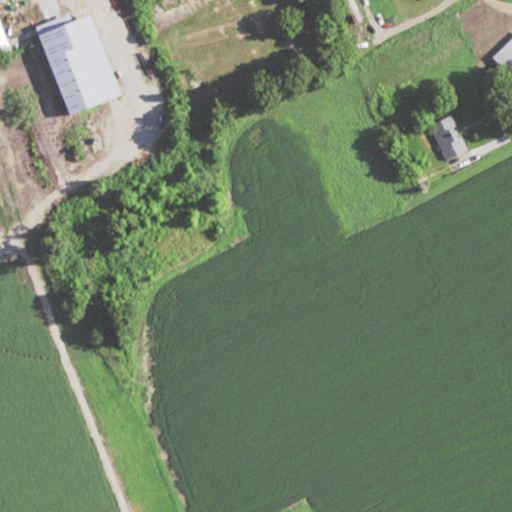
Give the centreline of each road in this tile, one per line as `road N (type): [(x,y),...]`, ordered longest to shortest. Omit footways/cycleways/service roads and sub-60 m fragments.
road 1 (track): [(103,0),(152,133),(175,147),(207,141),(452,0),(511,4)]
road 2 (residential): [(0,253),(16,256),(28,272),(122,511)]
road 3 (residential): [(5,254),(13,219),(24,209),(149,124)]
